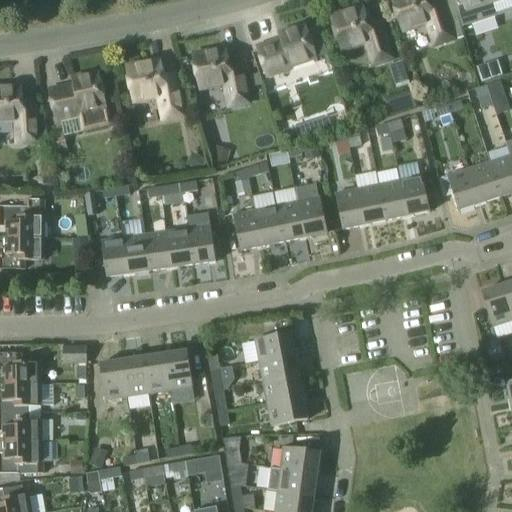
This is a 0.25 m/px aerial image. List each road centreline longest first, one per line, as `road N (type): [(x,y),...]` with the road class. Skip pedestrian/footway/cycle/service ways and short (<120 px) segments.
road 1 (residential): [(0,326),(117,323),(283,299),(309,284)]
road 2 (residential): [(0,45),(244,0)]
road 3 (residential): [(309,284),(461,254)]
road 4 (residential): [(478,383),(457,286),(461,254)]
